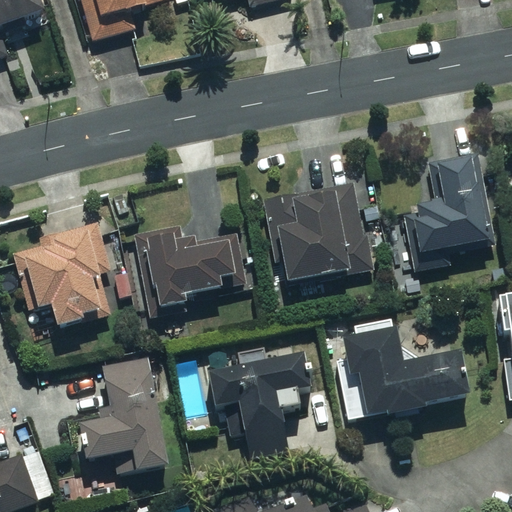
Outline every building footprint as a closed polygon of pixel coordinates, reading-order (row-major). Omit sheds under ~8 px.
[(51,15),(45,0),(0,0),(0,63),(15,59),(5,31),(51,15)] [(84,0),(98,45),(142,32),(137,14),(177,2),(176,0),(84,0)] [(440,211),(407,218),(418,273),(454,266),(451,254),(498,245),(481,155),(431,165),(440,211)] [(373,274),(355,184),(268,201),(286,292),(373,274)] [(43,240),(45,248),(17,256),(34,313),(57,307),(64,331),(115,316),(104,275),(114,272),(100,224),(43,240)] [(183,228),(137,237),(153,319),(199,310),(197,298),(252,288),(242,234),(186,245),(183,228)] [(403,331),(349,341),(355,378),(364,376),(372,418),(393,414),(393,418),(432,411),(432,407),(476,399),(467,353),(409,364),(403,331)] [(244,369),(213,375),(221,410),(241,406),(252,459),(292,451),(284,411),(307,406),(305,393),(317,390),(309,355),(269,364),(266,350),(241,356),(244,369)] [(90,463),(126,456),(130,475),(174,466),(153,362),(108,371),(119,420),(83,428),(90,463)] [(0,464),(0,511),(17,511),(43,503),(26,455),(0,464)] [(256,511),(252,499),(218,511),(217,511),(371,511),(370,508),(358,511),(334,511),(332,507),(319,511),(316,511),(312,500),(279,511),(256,511)]
